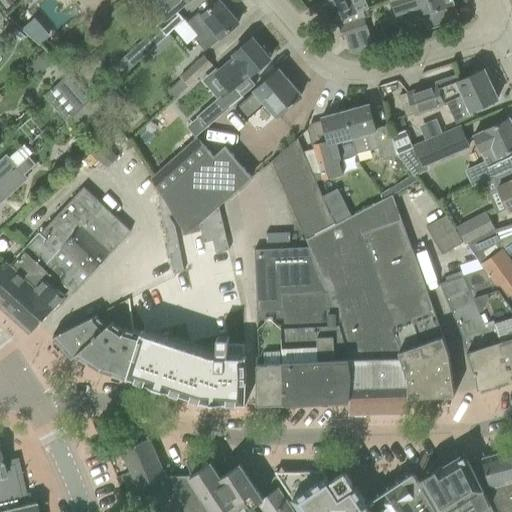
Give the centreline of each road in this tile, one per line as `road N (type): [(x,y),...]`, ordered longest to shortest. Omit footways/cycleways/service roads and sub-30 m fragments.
road 1 (residential): [(39,415),(103,405),(236,437),(474,431),(511,420)]
road 2 (unknown): [(93,170),(150,227),(21,383)]
road 3 (residential): [(499,26),(377,68),(343,71),(321,61),(266,0)]
